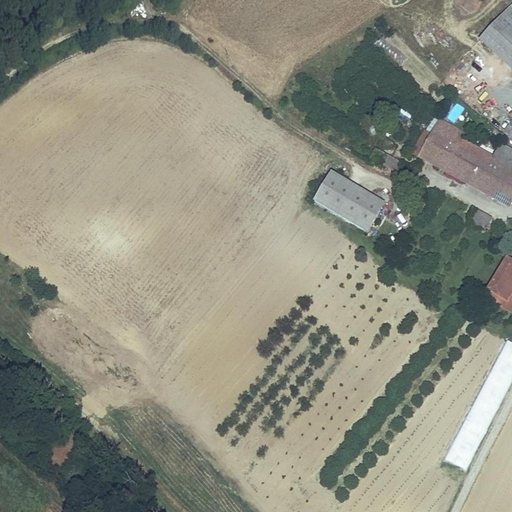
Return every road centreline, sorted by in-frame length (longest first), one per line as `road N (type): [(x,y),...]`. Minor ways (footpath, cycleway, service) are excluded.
road 1 (track): [(366,169),(289,121),(175,22),(106,22),(76,33),(0,92)]
road 2 (track): [(0,331),(84,395),(198,511)]
road 3 (track): [(458,511),(511,402)]
